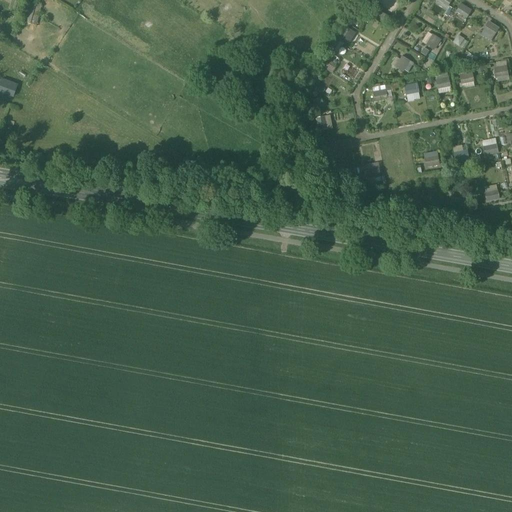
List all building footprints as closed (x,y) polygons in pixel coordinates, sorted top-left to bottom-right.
[(397,3),(393,0),(370,0),(391,13),(397,3)] [(446,8),(451,0),(435,0),(435,1),(446,8)] [(36,3),(27,1),(22,22),(30,24),(36,3)] [(460,2),(455,11),(466,17),(471,9),(460,2)] [(42,5),(36,3),(30,24),(36,26),(42,5)] [(487,20),(479,34),(491,40),(498,26),(487,20)] [(348,29),(343,37),(349,41),(354,32),(348,29)] [(421,43),(434,49),(440,37),(426,31),(421,43)] [(453,42),(464,48),(468,40),(457,34),(453,42)] [(422,47),(420,54),(429,57),(431,51),(422,47)] [(397,54),(391,64),(407,73),(413,63),(397,54)] [(494,61),(496,81),(507,80),(506,61),(494,61)] [(461,87),(474,84),(471,70),(458,73),(461,87)] [(435,78),(437,92),(450,91),(448,76),(435,78)] [(15,85),(2,80),(0,85),(0,86),(13,91),(15,85)] [(417,83),(404,84),(406,100),(419,99),(417,83)] [(371,87),(373,97),(386,96),(384,85),(371,87)] [(321,130),(332,128),(329,114),(319,116),(321,130)] [(482,139),(483,155),(497,155),(496,138),(482,139)] [(467,160),(467,145),(454,146),(454,161),(467,160)] [(423,152),(424,166),(439,165),(437,151),(423,152)] [(486,201),(498,199),(495,184),(482,187),(486,201)]
